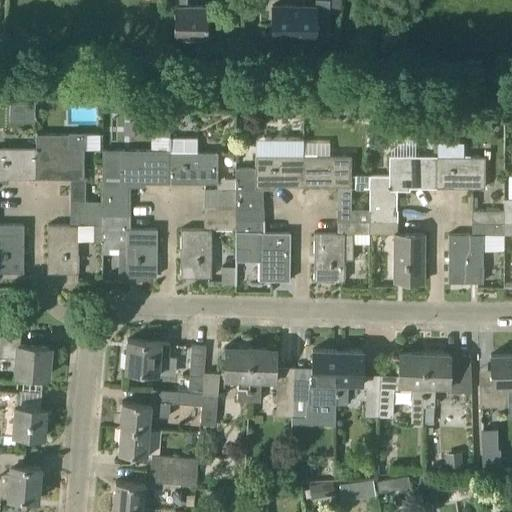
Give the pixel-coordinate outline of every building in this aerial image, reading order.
[(187,0),(175,0),(174,38),(206,39),(207,7),(187,6),(187,0)] [(273,5),(272,40),(314,41),(314,6),(273,5)] [(11,99),(11,120),(34,121),(35,100),(11,99)] [(157,136),(169,136),(169,113),(157,113),(157,136)] [(70,177),(70,211),(102,212),(102,201),(84,201),(84,147),(82,147),(82,134),(36,134),(36,147),(35,177),(35,178),(52,178),(52,175),(58,175),(58,177),(70,177)] [(204,182),(204,216),(236,217),(236,178),(217,178),(217,152),(197,151),(197,137),(170,137),(170,151),(169,182),(169,183),(185,183),(185,180),(192,180),(192,182),(204,182)] [(35,177),(36,147),(0,146),(0,180),(8,181),(8,175),(14,175),(14,177),(35,177)] [(148,182),(169,182),(170,151),(122,151),(122,149),(103,149),(103,184),(102,201),(102,212),(102,215),(130,215),(130,205),(129,205),(129,186),(142,186),(142,180),(148,180),(148,182)] [(281,185),(303,185),(303,155),(255,155),(255,167),(236,167),(236,178),(236,217),(236,219),(264,219),(264,208),(263,208),(263,189),(276,189),(276,183),(281,183),(281,185)] [(351,155),(303,155),(303,185),(303,186),(319,186),(319,183),(326,183),(326,186),(338,186),(337,209),(337,220),(369,220),(370,210),(350,209),(351,155)] [(415,186),(436,186),(436,156),(390,155),(389,176),(370,175),(370,188),(370,210),(369,220),(397,221),(397,210),(396,210),(397,190),(409,190),(409,184),(415,184),(415,186)] [(436,156),(436,186),(436,187),(453,187),(453,184),(460,184),(459,186),(485,187),(486,156),(436,156)] [(504,222),(504,211),(472,210),(472,221),(504,222)] [(102,215),(102,212),(70,211),(70,225),(48,225),(47,273),(78,273),(78,225),(94,225),(94,242),(102,242),(102,215)] [(102,215),(102,242),(102,254),(109,254),(109,249),(126,249),(126,276),(157,277),(157,260),(154,260),(154,254),(157,254),(157,229),(130,228),(130,215),(102,215)] [(211,229),(235,229),(236,219),(236,217),(204,216),(204,229),(181,229),(181,254),(183,254),(183,260),(181,260),(181,277),(211,277),(211,229)] [(235,229),(235,248),(259,248),(259,280),(290,281),(290,264),(287,264),(287,258),(290,258),(290,233),(264,232),(264,219),(236,219),(235,229)] [(345,233),(369,233),(369,220),(337,220),(337,233),(314,233),(314,258),(316,258),(316,264),(314,264),(314,281),(344,281),(345,233)] [(369,220),(369,233),(394,233),(397,233),(397,221),(369,220)] [(504,239),(504,234),(504,222),(472,221),(472,234),(448,234),(448,259),(451,259),(451,265),(448,265),(448,282),(478,282),(479,234),(497,234),(497,239),(504,239)] [(0,224),(0,272),(23,272),(24,225),(0,224)] [(397,233),(394,233),(394,282),(424,282),(424,265),(422,265),(422,259),(424,259),(424,234),(397,233)] [(222,266),(222,283),(236,284),(236,266),(222,266)] [(16,374),(48,376),(50,347),(20,345),(21,329),(0,327),(0,356),(17,357),(16,374)] [(170,343),(127,339),(125,370),(159,373),(160,357),(169,357),(170,343)] [(188,392),(203,393),(206,346),(191,345),(188,392)] [(249,401),(251,348),(225,347),(224,378),(238,378),(237,401),(249,401)] [(251,348),(249,401),(260,402),(261,379),(275,379),(276,348),(251,348)] [(325,381),(325,401),(324,403),(336,404),(338,350),(312,350),(311,381),(325,381)] [(348,382),(362,382),(363,351),(338,350),(336,404),(347,404),(348,382)] [(423,407),(425,353),(399,352),(398,384),(412,384),(411,424),(422,425),(423,407)] [(450,354),(425,353),(423,407),(434,407),(435,385),(449,385),(448,391),(468,392),(471,392),(470,367),(450,366),(450,354)] [(479,384),(480,407),(508,407),(508,386),(511,385),(511,354),(492,355),(492,354),(490,354),(491,384),(479,384)] [(292,416),(293,386),(277,386),(276,416),(292,416)] [(308,417),(309,387),(293,386),(292,416),(308,417)] [(379,416),(380,387),(366,386),(365,415),(379,416)] [(380,387),(379,416),(392,417),(394,388),(380,387)] [(15,444),(16,435),(43,437),(45,408),(16,406),(17,390),(0,388),(0,405),(3,406),(1,434),(4,434),(4,443),(15,444)] [(120,426),(149,428),(150,415),(169,416),(170,402),(202,404),(203,393),(188,392),(179,391),(178,392),(151,390),(150,404),(122,401),(120,426)] [(203,393),(202,404),(200,423),(215,425),(218,394),(203,393)] [(147,454),(149,428),(120,426),(118,452),(147,454)] [(499,429),(483,429),(483,465),(501,464),(501,447),(499,447),(499,429)] [(0,497),(38,500),(41,467),(23,465),(24,452),(0,451),(0,497)] [(462,454),(442,455),(443,470),(463,469),(462,454)] [(151,468),(195,472),(196,458),(152,455),(151,468)] [(194,484),(195,472),(151,468),(150,482),(194,484)] [(394,494),(410,492),(407,475),(391,478),(394,494)] [(475,488),(474,476),(435,479),(436,491),(475,488)] [(378,491),(392,489),(390,478),(376,480),(378,491)] [(114,505),(143,508),(144,483),(116,481),(114,505)] [(173,493),(173,502),(180,506),(188,503),(189,494),(181,489),(173,493)]
